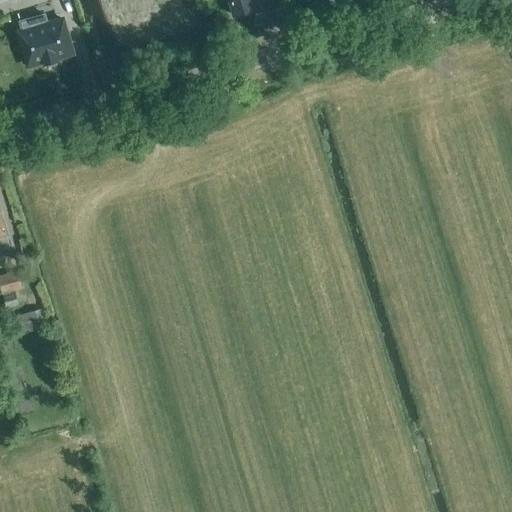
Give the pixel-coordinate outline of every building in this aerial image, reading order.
[(0,0),(0,9),(13,6),(11,0),(0,0)] [(254,10),(251,0),(228,0),(233,16),(254,10)] [(25,31),(21,32),(30,64),(47,59),(48,63),(60,59),(59,56),(74,51),(65,19),(50,24),(47,14),(22,21),(25,31)] [(0,71),(18,67),(8,31),(0,32),(0,71)] [(0,258),(11,255),(8,246),(0,216),(0,258)] [(0,285),(3,294),(22,289),(17,272),(0,276),(0,285)] [(15,293),(3,297),(6,309),(18,306),(15,293)] [(48,339),(45,329),(46,329),(41,310),(18,316),(24,334),(38,330),(46,356),(54,354),(49,339),(48,339)]
